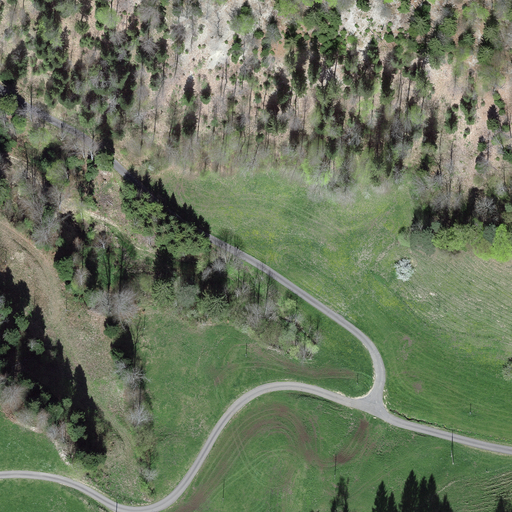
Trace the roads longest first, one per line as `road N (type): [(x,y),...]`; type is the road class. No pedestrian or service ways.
road 1 (unclassified): [(372,409),(379,366),(362,336),(168,209),(77,133),(0,89)]
road 2 (unclassified): [(372,409),(297,385),(261,389),(238,402),(178,491),(146,510),(121,509),(57,478),(0,474)]
road 3 (unclassified): [(511,450),(372,409)]
